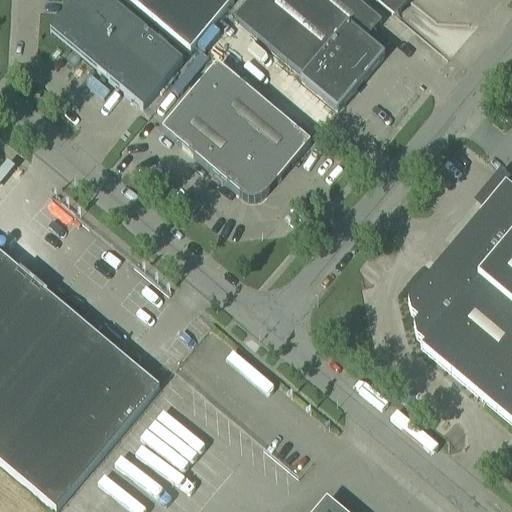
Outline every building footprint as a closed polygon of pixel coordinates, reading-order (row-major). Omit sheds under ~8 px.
[(182,66),(103,0),(78,0),(49,35),(142,113),(182,66)] [(233,4),(227,0),(122,0),(190,57),(233,4)] [(366,44),(381,26),(349,0),(252,0),(233,23),(302,81),(300,84),(300,86),(336,116),(338,116),(384,61),(384,58),(366,44)] [(371,0),(392,17),(405,0),(371,0)] [(309,147),(216,69),(161,135),(239,200),(239,199),(244,203),(249,205),(255,205),(261,203),(265,199),(269,193),(270,186),(272,183),(277,186),(309,147)] [(511,428),(511,194),(505,188),(478,219),(479,219),(407,305),(410,318),(417,324),(413,329),(416,342),(423,347),(420,351),(511,428)] [(128,368),(114,356),(0,260),(0,469),(50,511),(58,511),(158,393),(147,384),(149,381),(144,377),(130,366),(128,368)]
